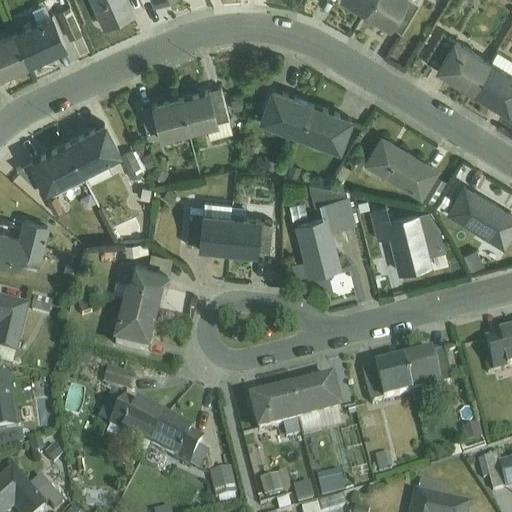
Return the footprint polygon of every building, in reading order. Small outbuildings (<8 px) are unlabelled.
[(90,0),(104,29),(135,15),(128,0),(90,0)] [(345,0),(364,12),(371,0),(345,0)] [(371,0),(364,12),(390,28),(391,25),(401,32),(420,0),(371,0)] [(69,8),(57,13),(70,41),(82,35),(69,8)] [(13,31),(28,65),(68,47),(52,13),(13,31)] [(0,77),(28,65),(13,31),(0,37),(0,77)] [(473,92),(492,61),(443,33),(427,61),(436,67),(434,69),(473,92)] [(492,61),(473,92),(510,114),(511,111),(511,60),(497,52),(492,61)] [(257,117),(299,134),(313,98),(270,82),(257,117)] [(231,115),(224,84),(185,93),(193,129),(223,122),(222,117),(231,115)] [(193,129),(185,93),(143,103),(150,134),(163,131),(164,136),(193,129)] [(233,96),(235,107),(245,105),(245,93),(233,96)] [(299,134),(342,150),(355,114),(313,98),(299,134)] [(133,174),(145,168),(134,146),(128,149),(112,117),(72,137),(89,170),(122,153),(133,174)] [(363,161),(395,179),(412,151),(380,132),(363,161)] [(49,191),(89,170),(72,137),(18,164),(36,181),(43,178),(49,191)] [(246,151),(244,162),(259,165),(261,154),(246,151)] [(395,179),(426,198),(443,169),(412,151),(395,179)] [(346,177),(353,160),(345,157),(338,173),(346,177)] [(170,167),(155,161),(152,170),(166,176),(170,167)] [(476,229),(493,199),(463,181),(446,211),(476,229)] [(143,184),(142,195),(151,197),(153,186),(143,184)] [(299,221),(312,272),(345,264),(336,227),(358,222),(351,193),(324,199),(328,214),(299,221)] [(506,247),(511,235),(511,209),(493,199),(476,229),(506,247)] [(402,272),(436,264),(422,210),(395,217),(392,203),(373,208),(380,237),(393,234),(402,272)] [(191,209),(188,240),(227,244),(231,208),(201,205),(201,210),(191,209)] [(231,208),(227,244),(271,249),(274,218),(261,216),(262,211),(231,208)] [(0,228),(0,261),(39,271),(52,221),(26,214),(21,233),(0,228)] [(124,246),(103,244),(102,258),(123,260),(124,246)] [(128,302),(165,311),(176,269),(139,260),(128,302)] [(67,262),(64,274),(74,277),(77,264),(67,262)] [(31,300),(0,293),(0,345),(20,350),(31,300)] [(51,310),(54,297),(34,293),(32,306),(51,310)] [(117,344),(154,353),(165,311),(128,302),(117,344)] [(496,371),(511,366),(511,331),(487,338),(496,371)] [(451,378),(444,348),(405,358),(414,393),(444,386),(442,381),(451,378)] [(414,393),(405,358),(363,369),(371,399),(383,396),(385,401),(414,393)] [(134,371),(108,365),(104,381),(130,387),(134,371)] [(12,375),(0,376),(0,430),(20,428),(12,375)] [(305,423),(348,412),(339,377),(296,388),(305,423)] [(48,378),(33,378),(33,395),(48,395),(48,378)] [(262,434),(305,423),(296,388),(253,399),(262,434)] [(150,444),(165,414),(124,393),(109,423),(150,444)] [(36,430),(52,430),(51,396),(35,397),(36,430)] [(474,401),(461,404),(469,440),(483,436),(474,401)] [(191,465),(206,436),(165,414),(150,444),(191,465)] [(34,441),(35,449),(44,448),(43,439),(34,441)] [(391,452),(377,454),(381,474),(395,472),(391,452)] [(511,460),(503,463),(500,453),(484,458),(493,490),(505,487),(506,490),(511,488),(511,460)] [(15,464),(0,477),(0,511),(10,511),(15,508),(17,511),(41,511),(51,504),(15,464)] [(367,467),(346,475),(350,486),(371,478),(367,467)] [(234,468),(212,468),(213,500),(235,500),(234,468)] [(287,470),(262,478),(266,494),(292,486),(287,470)] [(421,490),(416,489),(411,511),(472,511),(474,501),(447,496),(449,485),(423,479),(421,490)] [(309,480),(293,485),(299,505),(315,501),(309,480)] [(106,505),(109,489),(95,487),(92,503),(106,505)]
